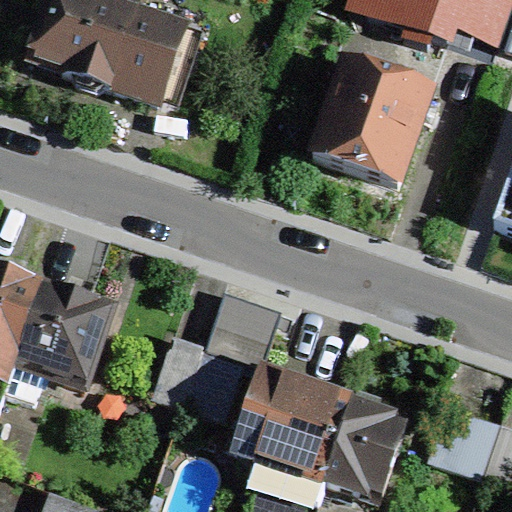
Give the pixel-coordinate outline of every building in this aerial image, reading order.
[(104,91),(160,110),(186,31),(108,5),(92,0),(52,0),(32,63),(64,74),(63,78),(73,81),(78,91),(95,96),(104,91)] [(511,0),(354,0),(350,14),(499,57),(511,10),(511,0)] [(316,160),(400,189),(432,95),(348,66),(316,160)] [(511,137),(493,193),(511,199),(511,137)] [(0,361),(16,367),(44,287),(0,271),(0,361)] [(5,398),(34,409),(45,378),(85,392),(114,312),(44,287),(16,367),(5,398)] [(183,412),(203,355),(175,346),(156,403),(183,412)] [(231,365),(203,355),(183,412),(212,422),(231,365)] [(0,412),(5,398),(16,367),(0,361),(0,412)] [(325,488),(354,408),(261,376),(233,458),(258,466),(249,491),(309,511),(318,511),(327,488),(325,488)] [(378,507),(407,427),(354,408),(325,488),(327,488),(378,507)] [(484,484),(502,430),(449,412),(430,466),(484,484)] [(511,495),(511,431),(503,429),(502,430),(484,484),(483,486),(511,496),(511,495)] [(93,511),(54,497),(47,511),(93,511)]
